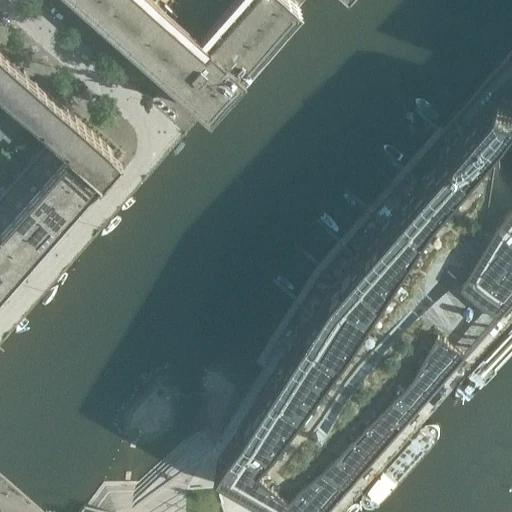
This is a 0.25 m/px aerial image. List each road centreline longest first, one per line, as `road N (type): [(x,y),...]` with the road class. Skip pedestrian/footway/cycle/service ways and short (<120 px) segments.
road 1 (residential): [(0,321),(162,136),(7,0)]
road 2 (residential): [(511,305),(332,511)]
